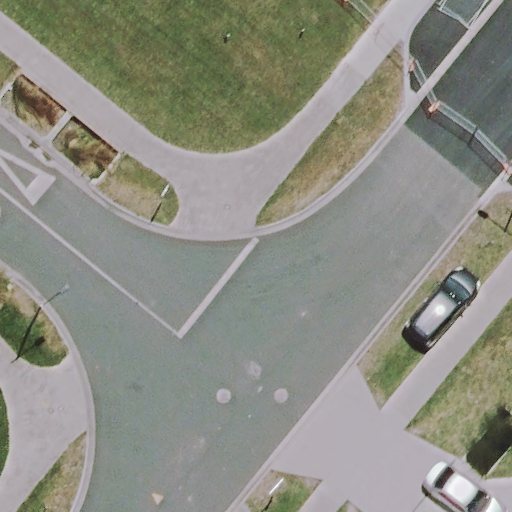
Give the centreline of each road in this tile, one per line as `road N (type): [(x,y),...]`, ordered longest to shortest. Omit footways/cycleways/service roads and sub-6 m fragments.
road 1 (residential): [(234,376),(511,42)]
road 2 (residential): [(0,185),(234,376)]
road 3 (residential): [(133,511),(234,376)]
